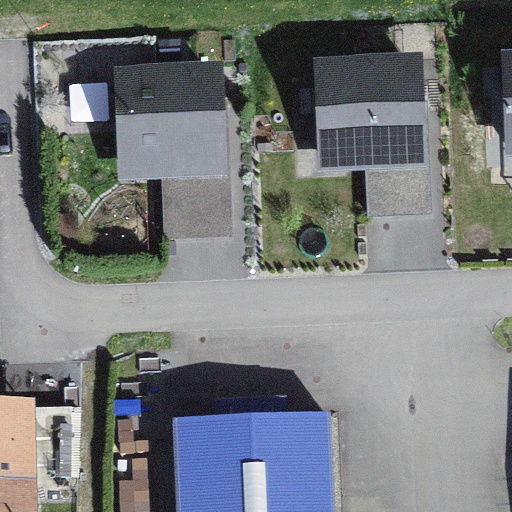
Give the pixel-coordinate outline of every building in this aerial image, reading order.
[(109,70),(71,71),(72,112),(110,111),(109,70)] [(323,75),(327,165),(417,161),(413,71),(323,75)] [(123,83),(127,173),(217,170),(213,80),(123,83)] [(419,191),(417,161),(376,163),(378,193),(419,191)] [(219,202),(217,170),(180,171),(181,204),(219,202)] [(0,511),(31,511),(28,414),(0,414),(0,511)] [(174,426),(177,511),(333,511),(329,420),(174,426)]
